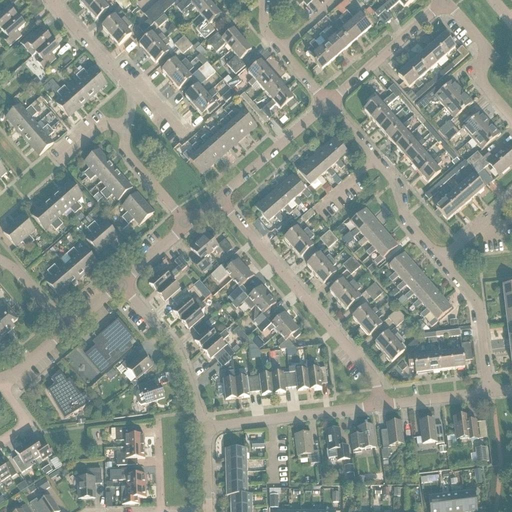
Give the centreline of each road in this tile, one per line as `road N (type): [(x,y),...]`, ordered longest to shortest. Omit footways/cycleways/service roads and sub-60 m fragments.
road 1 (residential): [(216,200),(375,380),(378,407)]
road 2 (residential): [(439,261),(404,224),(394,183),(326,106)]
road 3 (residential): [(203,428),(378,407)]
road 4 (residential): [(203,428),(174,349),(119,283)]
road 5 (residential): [(326,106),(444,4)]
road 6 (residential): [(511,120),(475,79),(488,56),(444,4)]
road 7 (residential): [(486,393),(476,306),(439,261)]
road 8 (residential): [(216,200),(326,106)]
road 9 (residential): [(50,0),(135,93)]
